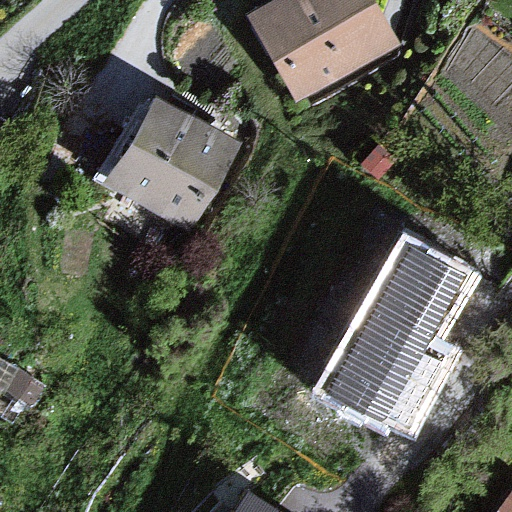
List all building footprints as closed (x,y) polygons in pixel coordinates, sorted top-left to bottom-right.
[(365,0),(247,0),(233,8),(292,105),(390,41),(365,0)] [(242,144),(143,92),(92,183),(184,233),(242,144)] [(470,274),(403,238),(321,388),(383,422),(387,414),(409,426),(453,347),(435,338),(470,274)] [(511,511),(511,477),(508,475),(478,511),(511,511)] [(290,511),(246,485),(230,511),(290,511)]
